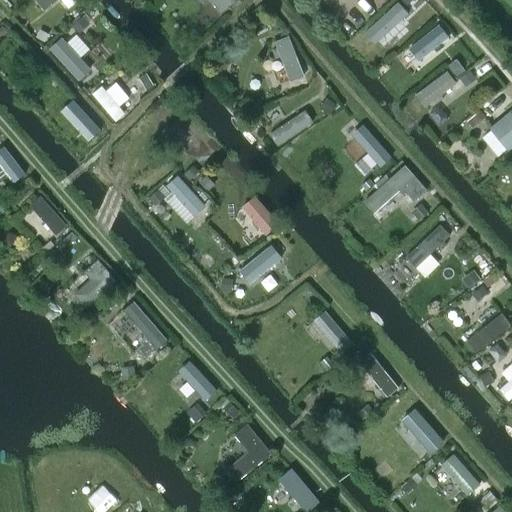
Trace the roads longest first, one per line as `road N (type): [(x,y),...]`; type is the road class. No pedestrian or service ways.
road 1 (track): [(349,511),(0,120)]
road 2 (track): [(511,507),(312,282)]
road 3 (track): [(59,186),(258,0)]
